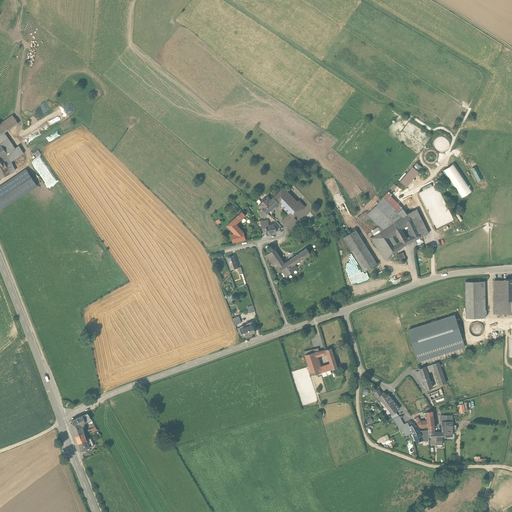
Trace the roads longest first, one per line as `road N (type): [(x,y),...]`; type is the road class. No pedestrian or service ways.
road 1 (tertiary): [(60,418),(438,278),(511,270)]
road 2 (track): [(359,368),(358,416),(370,444),(425,465),(490,466)]
road 3 (secondary): [(0,262),(60,418)]
